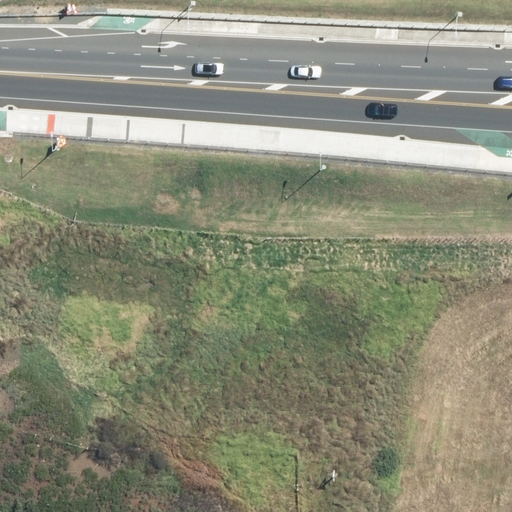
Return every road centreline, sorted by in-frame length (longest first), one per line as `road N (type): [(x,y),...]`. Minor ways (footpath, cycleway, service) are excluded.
road 1 (primary): [(511,112),(122,93),(10,72)]
road 2 (primary): [(10,72),(112,53),(511,69)]
